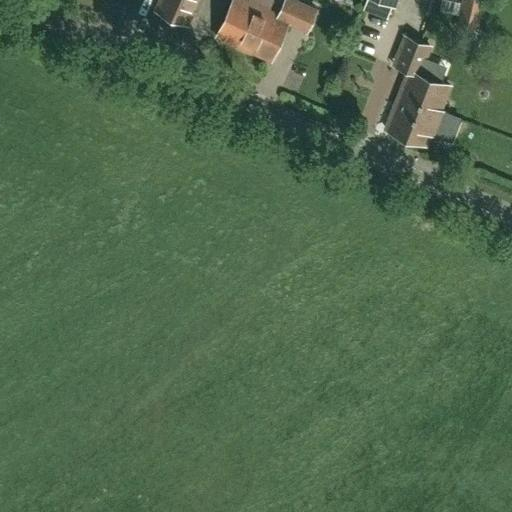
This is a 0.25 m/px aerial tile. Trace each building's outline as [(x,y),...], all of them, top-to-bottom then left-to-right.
[(159,0),(156,9),(186,23),(196,0),(159,0)] [(254,22),(261,6),(247,0),(231,0),(216,35),(239,46),(246,31),(259,36),(263,27),(254,22)] [(239,46),(271,60),(289,20),(307,28),(306,30),(316,9),(297,0),(284,0),(279,14),(261,6),(254,22),(263,27),(259,36),(246,31),(239,46)] [(386,20),(392,4),(394,5),(395,0),(363,0),(360,11),(386,20)] [(476,30),(483,0),(463,0),(458,26),(476,30)] [(440,110),(449,85),(419,74),(429,46),(404,36),(395,60),(410,65),(385,129),(426,145),(431,133),(436,135),(445,112),(440,110)]
